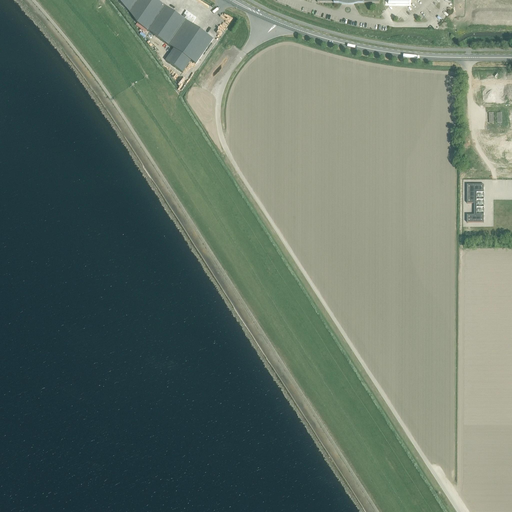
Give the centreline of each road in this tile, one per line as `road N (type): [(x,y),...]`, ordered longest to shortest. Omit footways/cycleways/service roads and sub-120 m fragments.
road 1 (unclassified): [(377,511),(112,99),(32,0)]
road 2 (primary): [(225,0),(351,47),(511,59)]
road 3 (primary): [(511,56),(355,44),(236,0)]
